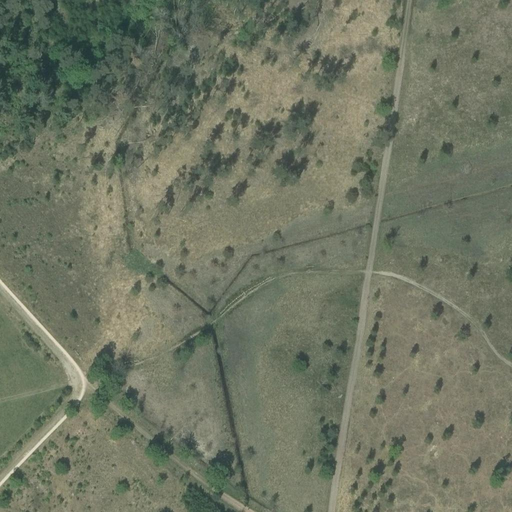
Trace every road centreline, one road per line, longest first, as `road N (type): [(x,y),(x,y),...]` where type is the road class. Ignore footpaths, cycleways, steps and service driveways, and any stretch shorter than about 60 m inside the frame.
road 1 (track): [(332,511),(409,0)]
road 2 (track): [(84,385),(245,511)]
road 3 (track): [(0,477),(71,401),(77,381)]
road 4 (track): [(77,381),(0,288)]
